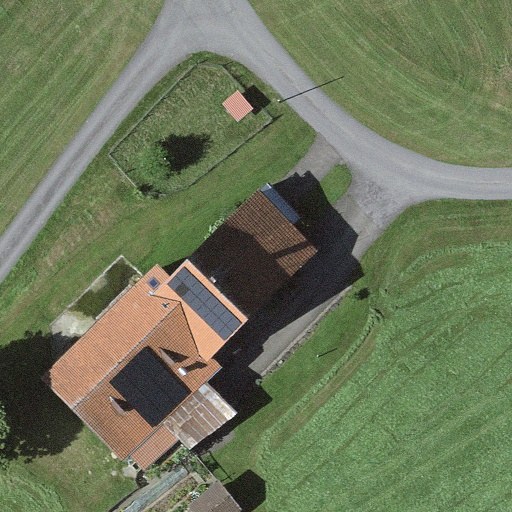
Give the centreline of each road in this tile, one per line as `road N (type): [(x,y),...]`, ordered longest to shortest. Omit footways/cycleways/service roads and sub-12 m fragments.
road 1 (track): [(203,0),(308,87),(383,170),(511,179)]
road 2 (track): [(205,2),(129,66),(0,251)]
road 3 (track): [(383,170),(360,233),(281,325)]
